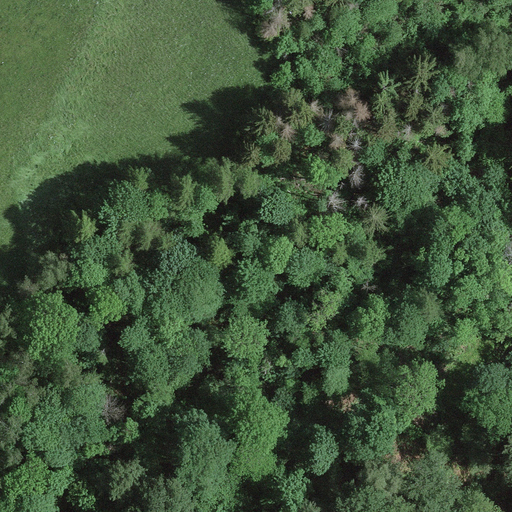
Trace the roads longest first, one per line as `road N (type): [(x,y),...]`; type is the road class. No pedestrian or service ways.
road 1 (track): [(511,44),(498,113),(511,209)]
road 2 (track): [(511,296),(446,399)]
